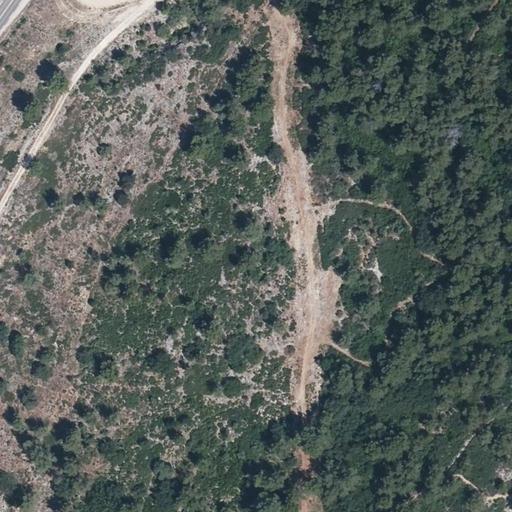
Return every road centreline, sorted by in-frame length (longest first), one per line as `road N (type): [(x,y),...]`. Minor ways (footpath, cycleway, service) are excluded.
road 1 (track): [(272,0),(290,23),(280,114),(311,260),(306,511)]
road 2 (track): [(152,0),(90,56),(0,199)]
